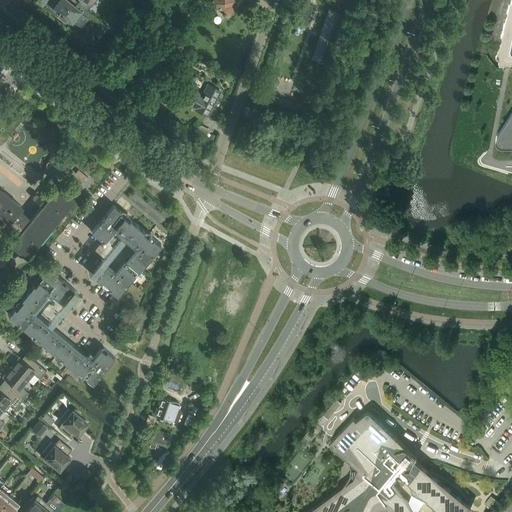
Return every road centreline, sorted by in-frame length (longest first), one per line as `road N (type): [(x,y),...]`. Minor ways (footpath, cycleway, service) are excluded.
road 1 (residential): [(106,478),(207,192)]
road 2 (tertiary): [(340,227),(429,0)]
road 3 (tertiary): [(407,0),(319,218)]
road 4 (residential): [(207,192),(276,0)]
road 5 (tertiary): [(219,429),(318,272)]
road 6 (tertiary): [(300,264),(219,429)]
road 7 (tertiary): [(335,267),(419,298),(511,305)]
road 8 (tertiary): [(511,286),(437,277),(346,242)]
road 9 (residential): [(85,292),(83,275),(63,254),(141,159)]
road 10 (tertiary): [(141,159),(23,63)]
